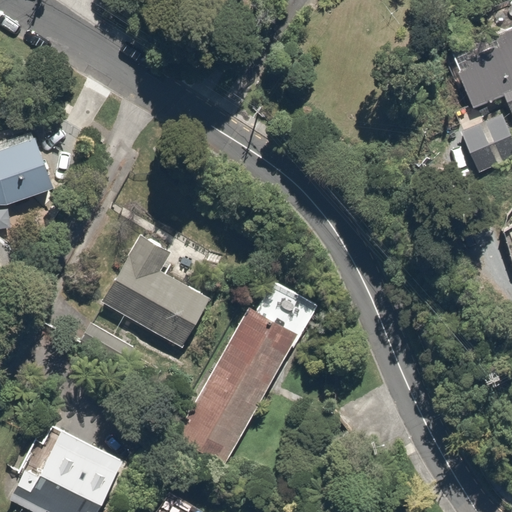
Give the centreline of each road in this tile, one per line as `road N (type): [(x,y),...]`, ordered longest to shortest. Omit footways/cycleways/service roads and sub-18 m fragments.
road 1 (residential): [(156,87),(295,193),(324,225),(471,511)]
road 2 (residential): [(156,87),(0,350)]
road 3 (residential): [(8,0),(156,87)]
